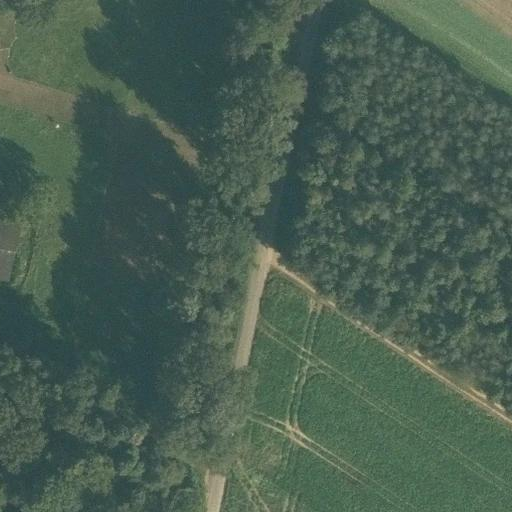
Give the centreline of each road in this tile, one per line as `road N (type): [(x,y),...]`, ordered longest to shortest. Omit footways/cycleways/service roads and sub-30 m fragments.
road 1 (track): [(313,0),(208,511)]
road 2 (track): [(511,419),(259,248)]
